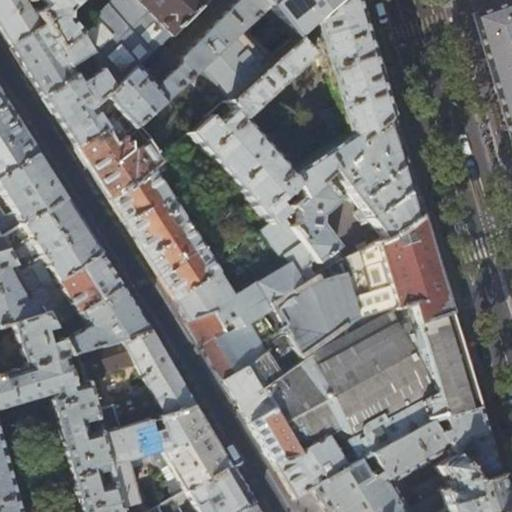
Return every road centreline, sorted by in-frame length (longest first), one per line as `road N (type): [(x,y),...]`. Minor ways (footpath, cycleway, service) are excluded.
road 1 (residential): [(0,63),(275,511)]
road 2 (primary): [(471,228),(399,7)]
road 3 (primary): [(511,364),(471,228)]
